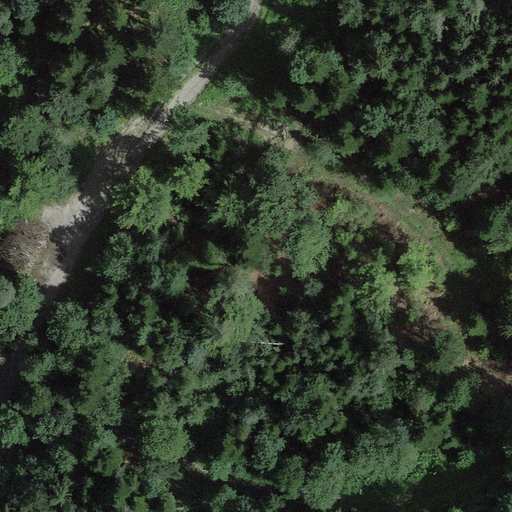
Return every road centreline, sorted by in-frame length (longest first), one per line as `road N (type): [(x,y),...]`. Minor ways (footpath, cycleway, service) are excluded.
road 1 (track): [(0,447),(32,421),(86,425),(250,494),(293,500),(429,477),(511,441)]
road 2 (track): [(253,0),(226,47),(51,250),(0,396)]
road 3 (track): [(64,234),(0,83)]
road 4 (track): [(86,425),(35,295)]
